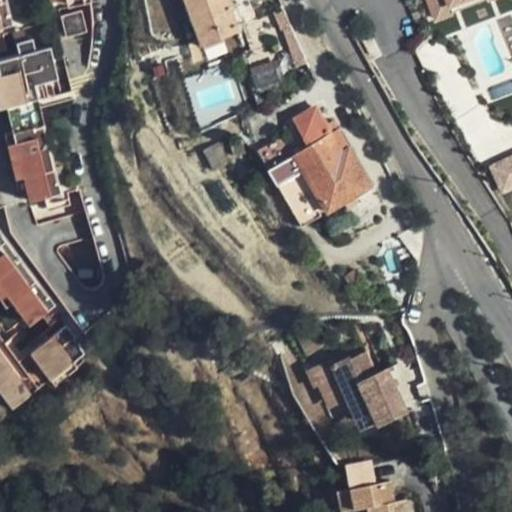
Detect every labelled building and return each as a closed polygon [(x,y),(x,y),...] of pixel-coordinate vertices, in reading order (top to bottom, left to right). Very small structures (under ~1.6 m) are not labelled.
[(0,0),(0,30),(13,28),(7,0),(0,0)] [(220,0),(184,0),(197,36),(216,30),(219,36),(236,30),(228,2),(221,3),(220,0)] [(431,0),(436,12),(468,0),(431,0)] [(468,0),(436,12),(439,19),(487,0),(468,0)] [(97,35),(91,13),(71,18),(76,40),(97,35)] [(0,60),(3,73),(10,104),(18,140),(25,173),(31,198),(61,191),(38,84),(61,80),(54,48),(39,50),(36,38),(23,40),(26,54),(0,60)] [(10,104),(3,73),(0,74),(0,99),(2,106),(10,104)] [(319,113),(314,106),(309,109),(313,116),(319,113)] [(340,203),(352,196),(369,187),(346,149),(341,152),(326,125),(319,113),(313,116),(309,109),(292,118),(297,125),(309,146),(302,151),(269,169),(301,225),(340,203)] [(341,152),(346,149),(331,122),(326,125),(341,152)] [(297,125),(290,129),(302,151),(309,146),(297,125)] [(25,173),(18,140),(10,143),(17,175),(25,173)] [(231,161),(220,140),(205,147),(215,168),(231,161)] [(511,155),(493,164),(506,191),(511,188),(511,155)] [(358,205),(352,196),(340,203),(346,212),(358,205)] [(50,302),(0,235),(0,297),(20,324),(50,302)] [(17,360),(0,338),(0,392),(8,403),(79,349),(69,336),(71,334),(61,321),(25,349),(26,352),(17,360)] [(327,344),(318,326),(302,333),(311,352),(327,344)] [(411,409),(391,369),(377,376),(367,354),(354,361),(352,355),(338,362),(336,356),(308,370),(316,386),(321,384),(332,406),(350,397),(365,427),(380,419),(383,423),(411,409)] [(342,490),(346,508),(370,503),(371,511),(412,511),(410,497),(398,499),(394,480),(342,490)]
